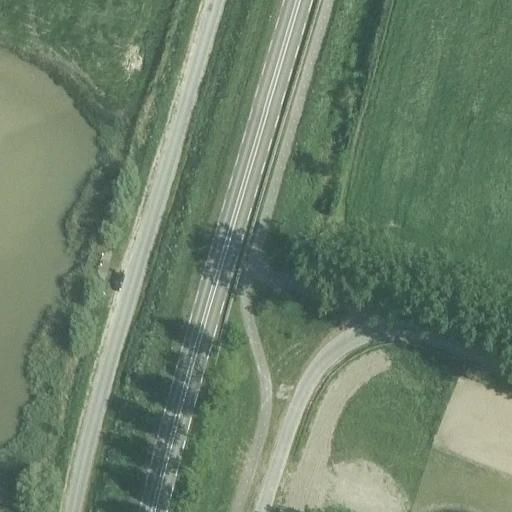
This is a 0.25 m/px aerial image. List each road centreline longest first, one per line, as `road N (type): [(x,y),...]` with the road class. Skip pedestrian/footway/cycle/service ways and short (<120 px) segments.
road 1 (secondary): [(152,511),(298,0)]
road 2 (unclassified): [(71,511),(214,0)]
road 3 (unclassified): [(391,325),(318,363),(261,511)]
road 4 (unclassified): [(391,325),(249,270)]
road 5 (unclassified): [(511,373),(391,325)]
